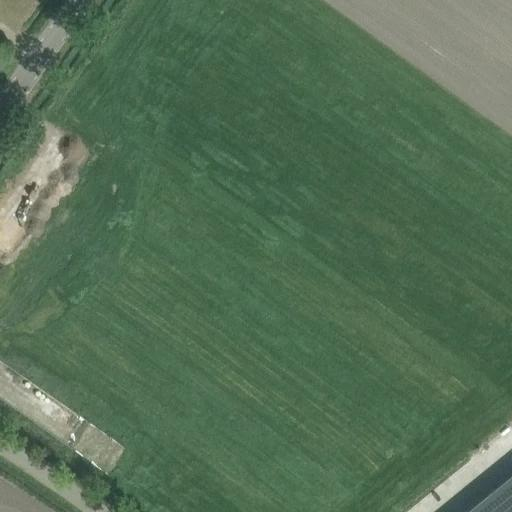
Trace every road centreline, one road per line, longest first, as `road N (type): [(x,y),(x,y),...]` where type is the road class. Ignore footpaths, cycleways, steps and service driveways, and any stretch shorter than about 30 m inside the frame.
road 1 (tertiary): [(0,113),(80,0)]
road 2 (unclassified): [(99,511),(0,442)]
